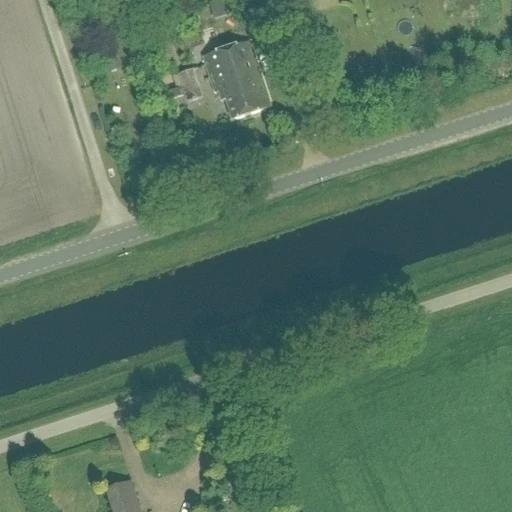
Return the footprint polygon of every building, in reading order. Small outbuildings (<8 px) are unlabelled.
[(176,66),(165,31),(145,37),(155,72),(176,66)] [(271,110),(249,44),(204,59),(217,96),(219,95),(222,104),(225,103),(232,123),(271,110)] [(123,70),(117,53),(104,58),(110,75),(123,70)] [(202,100),(193,72),(175,78),(179,91),(164,96),(167,104),(182,99),(185,106),(202,100)] [(164,92),(160,79),(150,82),(154,95),(164,92)] [(137,511),(129,485),(106,493),(112,511),(137,511)]
